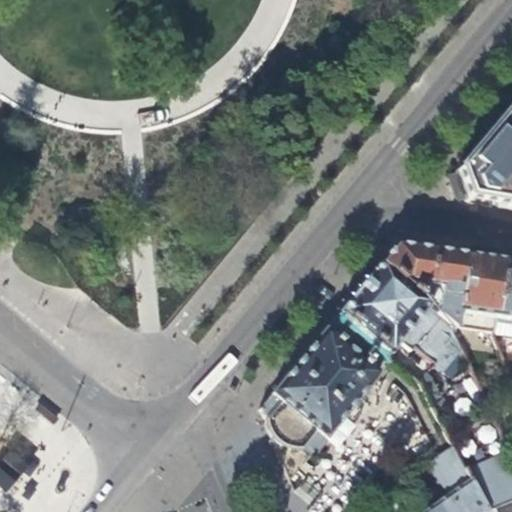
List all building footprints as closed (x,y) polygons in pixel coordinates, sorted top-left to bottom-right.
[(511,103),(506,111),(495,124),(490,129),(488,133),(452,175),(464,206),(472,207),(511,213),(511,103)] [(438,305),(435,315),(454,330),(460,261),(390,250),(374,269),(423,306),(426,302),(438,305)] [(454,330),(491,335),(499,266),(460,261),(454,330)] [(511,268),(499,266),(491,335),(511,337),(511,268)] [(452,336),(454,330),(435,315),(423,306),(374,269),(340,310),(333,319),(379,357),(384,361),(396,346),(402,352),(409,350),(445,380),(462,361),(452,336)] [(365,371),(379,357),(333,319),(320,335),(365,371)] [(375,379),(365,371),(320,335),(314,342),(256,413),(264,421),(264,429),(268,437),(280,449),(285,452),(289,453),(293,453),(297,451),(307,460),(311,455),(314,458),(325,445),(322,442),(375,379)] [(55,420),(37,407),(32,413),(50,426),(55,420)] [(424,470),(448,498),(469,486),(461,471),(450,450),(424,470)] [(511,472),(503,452),(461,471),(469,486),(482,511),(491,511),(511,504),(511,503),(511,472)] [(18,461),(6,453),(0,460),(0,484),(9,491),(21,477),(11,469),(18,461)] [(424,511),(482,511),(469,486),(448,498),(424,511)]
